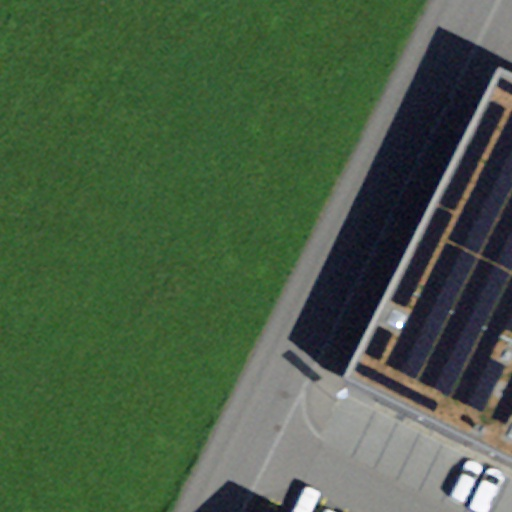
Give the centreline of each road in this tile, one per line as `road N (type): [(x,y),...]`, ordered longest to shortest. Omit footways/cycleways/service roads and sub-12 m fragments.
road 1 (unclassified): [(462,0),(207,511)]
road 2 (unknown): [(260,404),(446,511)]
